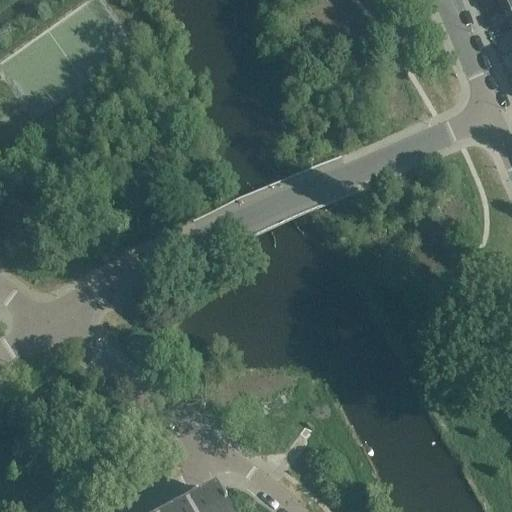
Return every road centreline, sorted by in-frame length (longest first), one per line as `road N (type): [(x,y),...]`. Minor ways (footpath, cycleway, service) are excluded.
road 1 (residential): [(45,330),(201,241),(491,113)]
road 2 (residential): [(218,451),(45,330)]
road 3 (residential): [(491,113),(440,0)]
